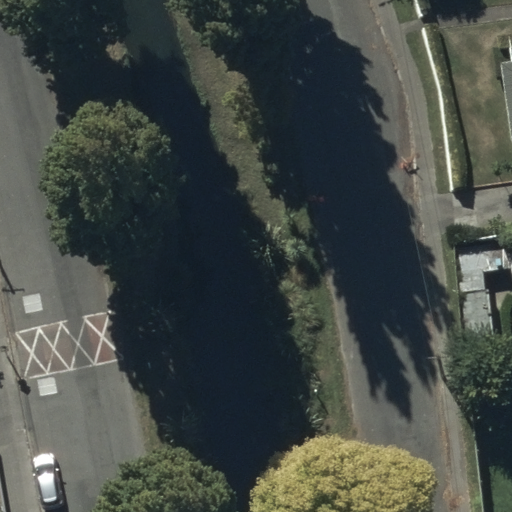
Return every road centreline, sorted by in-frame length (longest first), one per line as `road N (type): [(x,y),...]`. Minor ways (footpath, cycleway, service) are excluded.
road 1 (unclassified): [(320,0),(367,129),(416,511)]
road 2 (unclassified): [(0,48),(84,337),(116,511)]
